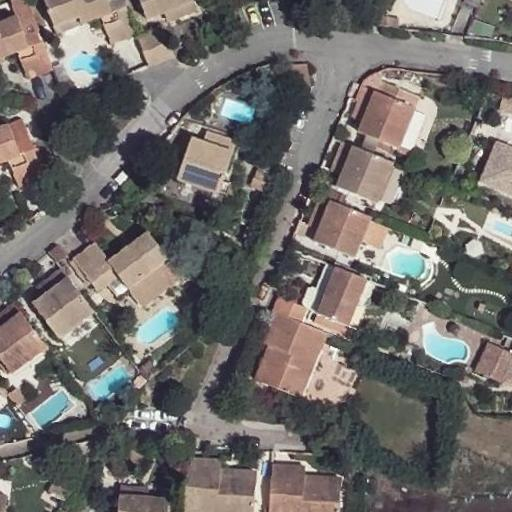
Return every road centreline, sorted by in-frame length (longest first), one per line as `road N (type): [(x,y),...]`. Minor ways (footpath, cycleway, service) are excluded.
road 1 (residential): [(0,269),(68,222),(182,83),(233,44),(301,31),(351,37)]
road 2 (residential): [(351,37),(206,429)]
road 3 (residential): [(0,452),(123,428),(206,429)]
road 4 (residential): [(351,37),(511,62)]
